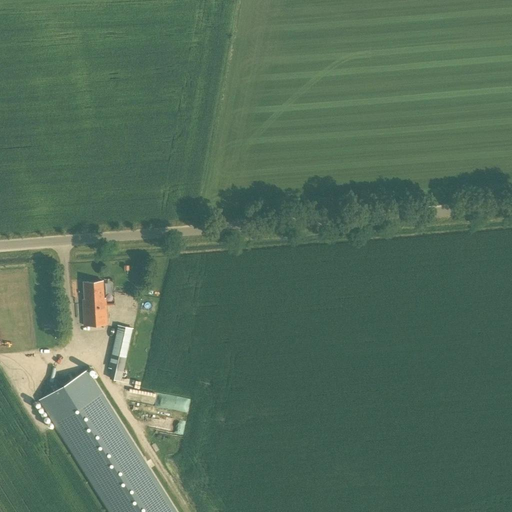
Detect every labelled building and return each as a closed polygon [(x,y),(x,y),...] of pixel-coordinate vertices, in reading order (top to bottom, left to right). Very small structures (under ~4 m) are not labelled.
[(104,298),(103,280),(83,281),(84,299),(83,299),(84,325),(107,324),(106,298),(104,298)] [(121,381),(123,372),(133,328),(117,324),(108,367),(111,368),(109,378),(121,381)] [(87,369),(39,400),(57,429),(109,511),(176,511),(99,389),(87,369)] [(137,390),(135,402),(144,403),(146,392),(137,390)] [(145,405),(189,411),(191,398),(146,392),(145,405)]
